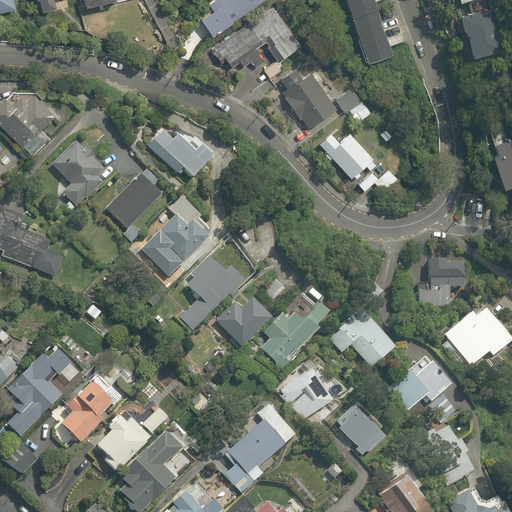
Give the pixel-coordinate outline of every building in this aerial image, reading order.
[(0,0),(0,12),(12,9),(9,0),(0,0)] [(211,11),(199,20),(210,36),(259,0),(215,0),(213,2),(213,1),(212,1),(211,1),(210,1),(209,1),(209,2),(208,2),(207,3),(207,4),(207,5),(207,6),(207,7),(208,7),(208,8),(209,8),(209,9),(211,11)] [(371,0),(343,0),(363,62),(388,54),(371,0)] [(246,25),(210,50),(220,64),(224,61),(230,70),(238,65),(242,71),(250,65),(253,69),(262,62),(254,50),(265,43),(277,61),(298,47),(271,8),(256,18),(259,22),(249,29),(246,25)] [(471,58),(500,50),(489,10),(468,16),(469,20),(460,23),(463,35),(465,35),(471,58)] [(308,73),(280,93),(305,129),(333,109),(308,73)] [(333,100),(343,114),(346,111),(361,100),(351,87),(333,100)] [(32,95),(7,92),(0,100),(0,127),(23,149),(54,116),(32,95)] [(361,100),(346,111),(356,125),(371,114),(361,100)] [(495,154),(490,155),(499,189),(509,186),(510,190),(511,189),(511,127),(511,126),(489,132),(495,154)] [(385,127),(377,134),(383,143),(392,136),(385,127)] [(335,129),(318,144),(349,178),(362,166),(367,171),(375,163),(349,134),(344,139),(335,129)] [(162,133),(147,150),(176,177),(182,171),(192,180),(216,155),(198,137),(187,148),(176,138),(172,142),(162,133)] [(77,141),(52,168),(69,185),(60,195),(75,209),(99,182),(94,177),(101,170),(87,158),(91,154),(77,141)] [(377,175),(372,170),(356,184),(363,192),(372,184),(379,192),(395,178),(386,168),(377,175)] [(160,195),(139,175),(105,212),(126,232),(160,195)] [(0,255),(31,268),(30,271),(53,280),(61,260),(43,253),(48,239),(18,227),(26,207),(0,196),(0,251),(1,252),(0,255)] [(202,220),(179,197),(166,211),(172,217),(138,251),(168,280),(207,239),(195,227),(202,220)] [(190,331),(239,283),(224,268),(220,272),(208,259),(188,279),(192,283),(186,289),(196,299),(177,318),(190,331)] [(416,283),(415,307),(445,308),(446,290),(463,291),(464,264),(441,263),(441,260),(426,259),(425,283),(416,283)] [(284,290),(275,281),(262,295),(271,303),(284,290)] [(381,290),(372,282),(359,295),(368,304),(381,290)] [(183,307),(170,295),(154,311),(166,323),(183,307)] [(242,347),(268,320),(245,299),(236,308),(231,304),(215,322),(242,347)] [(281,369),(317,330),(314,328),(327,314),(316,304),(303,318),(294,309),(284,320),(279,316),(262,335),(267,339),(258,348),(281,369)] [(100,313),(90,305),(81,315),(91,324),(100,313)] [(470,313),(442,335),(467,368),(486,354),(490,359),(511,341),(485,308),(474,317),(470,313)] [(356,312),(325,339),(346,363),(356,354),(369,369),(390,350),(356,312)] [(71,366),(50,345),(5,392),(17,404),(12,409),(17,413),(4,426),(17,439),(61,395),(52,385),(71,366)] [(0,386),(16,371),(4,359),(0,363),(0,386)] [(423,359),(385,392),(405,415),(423,400),(428,406),(449,388),(423,359)] [(75,364),(67,373),(76,382),(84,373),(75,364)] [(303,423),(317,413),(322,420),(330,414),(325,407),(331,403),(308,370),(280,390),(303,423)] [(79,403),(70,413),(51,435),(65,448),(73,440),(79,445),(84,438),(90,443),(97,436),(93,432),(103,420),(98,417),(117,395),(94,375),(74,399),(79,403)] [(122,375),(114,383),(128,396),(136,388),(122,375)] [(210,402),(201,393),(189,405),(198,414),(210,402)] [(379,429),(354,404),(334,422),(340,428),(337,431),(355,449),(353,451),(360,458),(369,449),(371,451),(383,439),(376,432),(379,429)] [(249,477),(293,436),(264,406),(253,415),(259,421),(222,455),(233,466),(222,476),(240,495),(254,482),(249,477)] [(116,473),(162,421),(151,412),(136,428),(120,414),(104,431),(109,435),(97,449),(105,456),(102,461),(116,473)] [(471,472),(443,423),(414,439),(442,489),(471,472)] [(181,447),(163,430),(119,477),(125,483),(114,494),(133,511),(143,511),(175,479),(162,467),(181,447)] [(37,461),(18,446),(3,464),(22,480),(37,461)] [(387,487),(374,496),(385,511),(423,511),(409,490),(415,486),(397,461),(378,474),(387,487)] [(217,511),(220,510),(209,500),(201,508),(185,491),(170,506),(171,507),(165,511),(217,511)] [(470,491),(444,504),(448,511),(499,511),(493,499),(478,506),(470,491)] [(271,511),(263,502),(252,511),(242,498),(225,511),(286,511),(281,505),(273,511),(271,511)]
